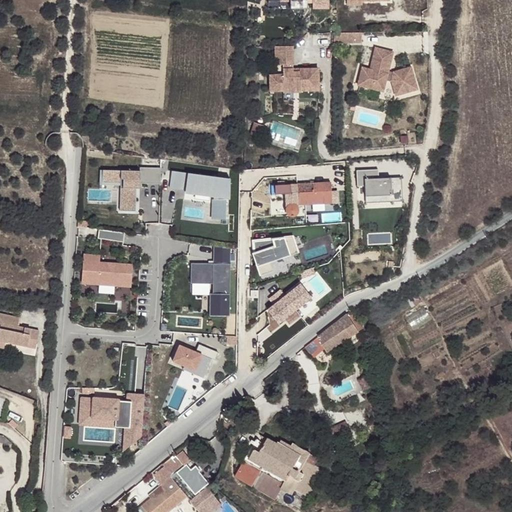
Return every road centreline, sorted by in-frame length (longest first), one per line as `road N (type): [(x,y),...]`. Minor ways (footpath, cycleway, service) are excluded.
road 1 (residential): [(79,511),(348,302),(440,261),(511,215)]
road 2 (track): [(511,454),(456,372),(426,303)]
road 3 (track): [(75,152),(66,141),(73,0)]
